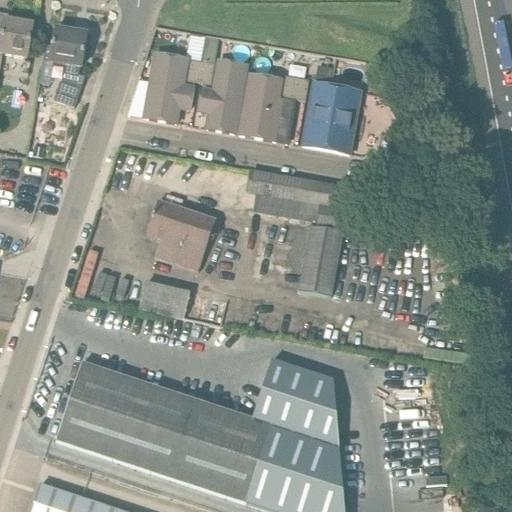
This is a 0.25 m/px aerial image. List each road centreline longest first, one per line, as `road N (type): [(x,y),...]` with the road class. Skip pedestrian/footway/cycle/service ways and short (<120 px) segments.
road 1 (unclassified): [(0,437),(100,125)]
road 2 (unclassified): [(333,166),(100,125)]
road 3 (unclassified): [(100,125),(138,0)]
